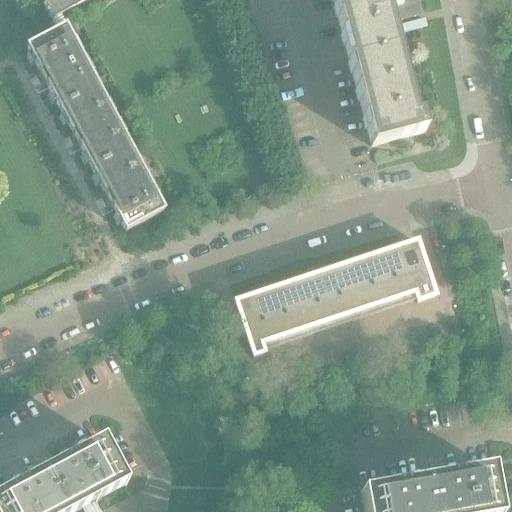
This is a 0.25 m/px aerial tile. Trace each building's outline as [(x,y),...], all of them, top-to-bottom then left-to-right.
[(39,0),(43,6),(42,7),(45,14),(47,13),(51,20),(57,31),(64,27),(58,16),(88,0),(39,0)] [(331,0),(370,147),(423,134),(419,117),(414,118),(389,24),(421,15),(421,14),(419,15),(415,0),(331,0)] [(98,89),(72,42),(64,27),(57,31),(25,47),(59,110),(98,89)] [(130,150),(105,103),(98,89),(59,110),(91,171),(130,150)] [(163,212),(138,164),(130,150),(91,171),(124,233),(163,212)] [(262,352),(415,301),(416,304),(434,298),(416,243),(413,244),(414,247),(402,251),(401,248),(382,254),(362,261),(327,272),(329,276),(309,283),(307,279),(273,291),(274,295),(254,301),(253,297),(234,303),(252,358),(263,355),(262,352)] [(96,501),(123,487),(124,488),(126,487),(101,442),(0,495),(0,511),(75,511),(81,509),(94,502),(95,503),(96,502),(96,501)] [(498,511),(491,470),(360,493),(363,511),(498,511)]
